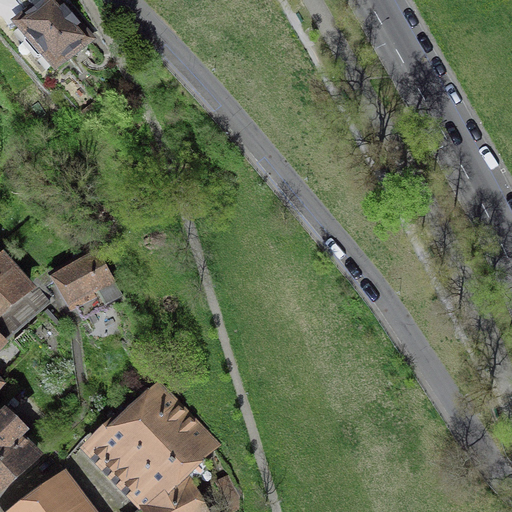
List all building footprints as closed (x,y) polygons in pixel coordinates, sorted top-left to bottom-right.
[(0,0),(0,10),(11,28),(17,24),(55,68),(90,39),(78,26),(79,25),(72,16),(64,8),(63,8),(56,0),(0,0)] [(77,264),(57,275),(70,298),(83,320),(122,297),(94,248),(84,253),(83,252),(73,257),(77,264)] [(0,339),(4,343),(44,307),(50,302),(39,288),(32,293),(18,277),(3,261),(0,264),(0,339)] [(134,511),(145,511),(187,482),(214,455),(220,461),(226,455),(220,449),(221,449),(162,387),(144,404),(136,396),(122,407),(121,406),(113,414),(120,420),(85,453),(88,456),(85,460),(96,472),(134,511)] [(0,489),(36,456),(19,439),(23,434),(4,416),(0,419),(0,489)] [(252,501),(238,477),(224,485),(233,500),(239,511),(247,511),(251,510),(252,501)] [(85,511),(62,481),(20,511),(85,511)] [(204,511),(187,482),(145,511),(204,511)]
